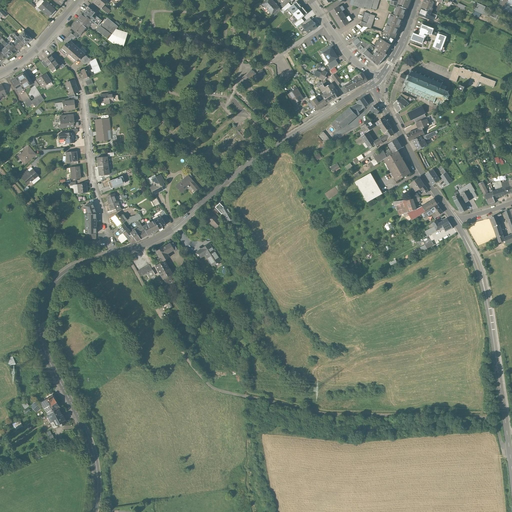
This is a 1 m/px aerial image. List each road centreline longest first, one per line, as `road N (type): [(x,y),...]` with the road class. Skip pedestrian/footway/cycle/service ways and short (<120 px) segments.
road 1 (track): [(509,449),(483,417),(322,414),(208,388),(123,251)]
road 2 (tertiary): [(375,82),(249,162),(176,226),(114,253)]
road 3 (tertiary): [(114,253),(60,276),(39,312),(45,353),(94,459),(94,511)]
road 4 (tertiary): [(454,220),(485,292),(511,475)]
road 5 (residential): [(114,253),(94,190),(77,78),(44,41)]
road 6 (tertiary): [(375,82),(454,220)]
road 7 (track): [(109,243),(68,239),(0,173)]
